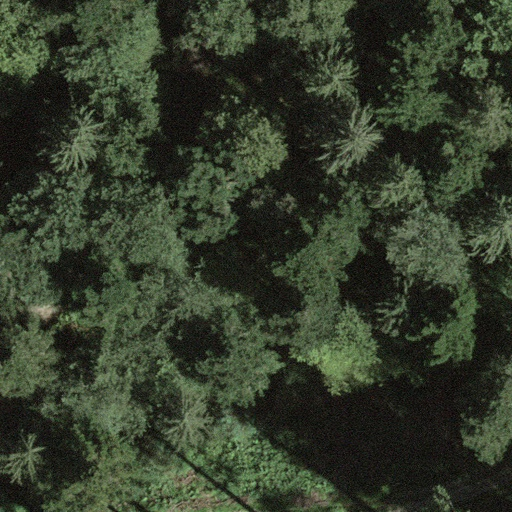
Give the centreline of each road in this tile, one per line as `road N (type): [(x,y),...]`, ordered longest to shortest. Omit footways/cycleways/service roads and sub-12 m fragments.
road 1 (track): [(218,0),(206,68),(123,219),(41,316),(0,347)]
road 2 (track): [(281,0),(206,68),(139,0)]
road 3 (track): [(511,471),(486,487),(350,511)]
